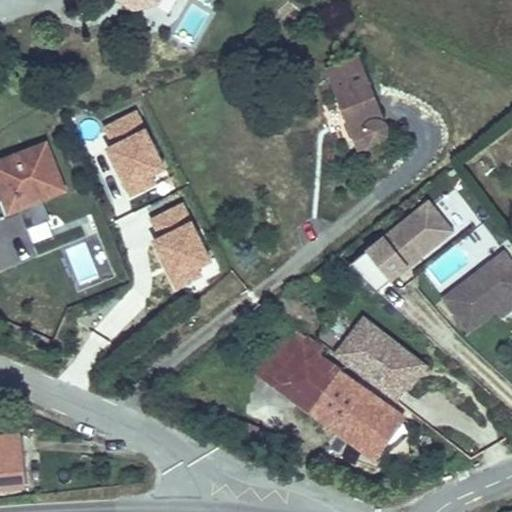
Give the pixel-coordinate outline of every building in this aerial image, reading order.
[(131,0),(119,0),(118,3),(132,10),(131,0)] [(131,0),(132,10),(159,5),(161,0),(131,0)] [(326,67),(352,136),(375,127),(379,137),(392,132),(362,53),(326,67)] [(156,183),(151,174),(164,167),(137,111),(104,127),(112,145),(105,148),(128,196),(156,183)] [(375,127),(352,136),(356,146),(379,137),(375,127)] [(67,191),(49,140),(0,157),(0,196),(6,213),(19,209),(44,200),(67,191)] [(452,229),(427,197),(383,230),(380,226),(360,242),(387,277),(452,229)] [(50,219),(44,200),(19,209),(26,227),(29,226),(48,220),(50,219)] [(204,276),(199,265),(210,260),(183,203),(151,218),(161,238),(154,241),(177,288),(204,276)] [(53,235),(48,220),(29,226),(35,242),(53,235)] [(486,230),(465,241),(476,260),(496,249),(486,230)] [(98,279),(85,242),(65,249),(79,286),(98,279)] [(497,311),(511,299),(511,260),(506,253),(446,299),(471,331),(497,311)] [(501,317),(511,309),(511,299),(497,311),(501,317)] [(427,363),(368,318),(339,355),(398,400),(427,363)] [(305,416),(333,376),(277,335),(248,375),(305,416)] [(399,422),(333,376),(305,416),(369,463),(399,422)] [(162,408),(198,423),(205,409),(188,403),(192,395),(171,388),(162,408)] [(268,430),(232,418),(228,429),(264,441),(268,430)] [(0,483),(21,481),(18,437),(0,438),(0,483)]
